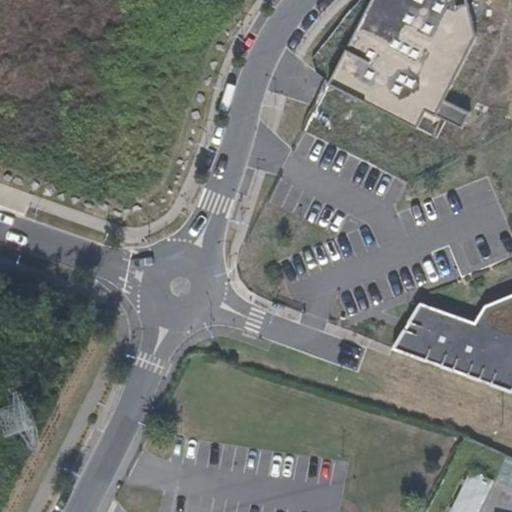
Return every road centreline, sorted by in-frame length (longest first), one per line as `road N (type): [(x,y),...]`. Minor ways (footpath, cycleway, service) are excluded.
road 1 (unclassified): [(181,287),(269,43),(299,0)]
road 2 (residential): [(181,287),(74,511)]
road 3 (unknown): [(239,129),(365,196),(392,260)]
road 4 (residential): [(0,226),(181,287)]
road 5 (unknown): [(392,260),(331,294),(299,336)]
